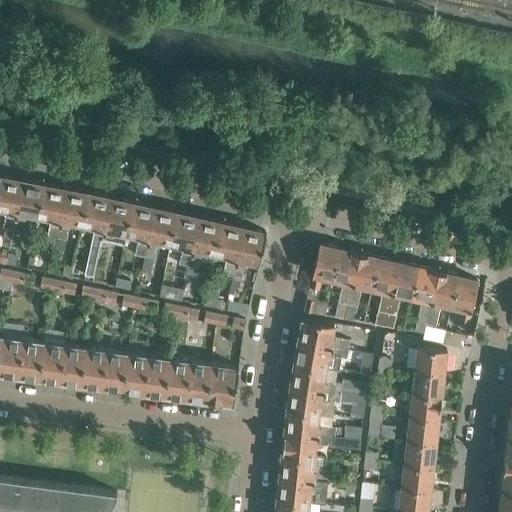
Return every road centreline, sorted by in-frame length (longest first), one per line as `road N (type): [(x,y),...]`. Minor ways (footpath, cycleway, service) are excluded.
road 1 (residential): [(298,211),(0,152)]
road 2 (residential): [(255,436),(0,401)]
road 3 (residential): [(511,269),(492,351),(473,511)]
road 4 (residential): [(255,436),(298,211)]
road 5 (residential): [(511,261),(298,211)]
